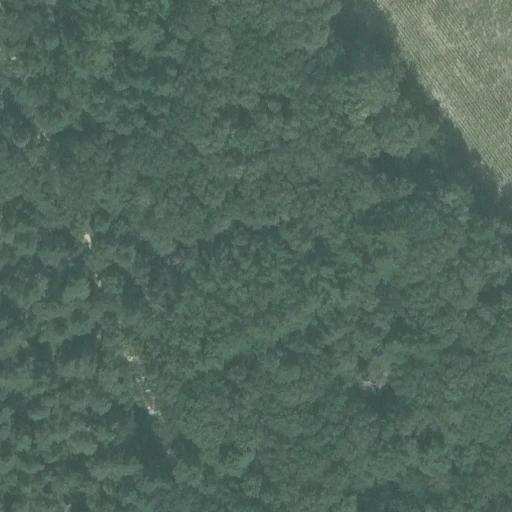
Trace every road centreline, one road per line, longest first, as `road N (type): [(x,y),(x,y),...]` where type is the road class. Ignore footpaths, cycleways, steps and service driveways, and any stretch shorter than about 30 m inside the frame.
road 1 (track): [(197,511),(110,285)]
road 2 (track): [(110,285),(23,70)]
